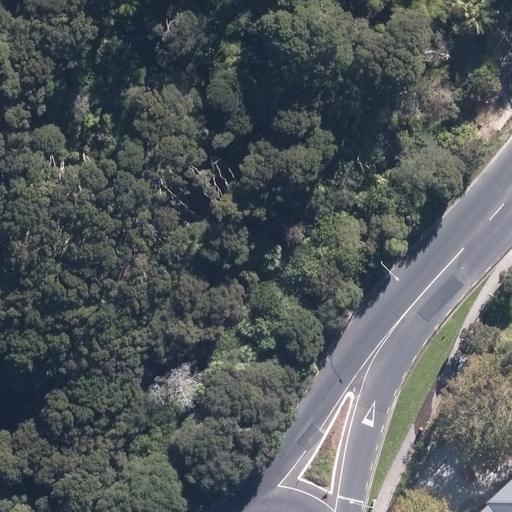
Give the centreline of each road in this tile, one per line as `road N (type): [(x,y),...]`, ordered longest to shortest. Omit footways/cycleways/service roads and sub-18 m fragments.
road 1 (secondary): [(511,191),(395,318),(359,375)]
road 2 (secondary): [(258,500),(359,375)]
road 3 (secondary): [(359,375),(335,511)]
